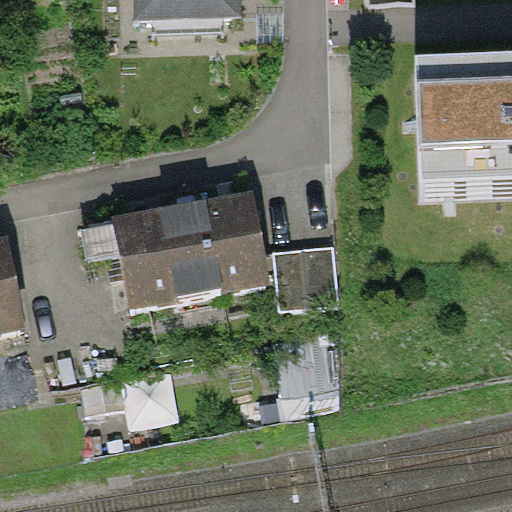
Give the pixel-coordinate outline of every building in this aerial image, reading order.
[(139,0),(140,26),(237,23),(236,0),(139,0)] [(257,18),(259,53),(287,52),(286,17),(257,18)] [(511,73),(417,77),(418,105),(421,171),(423,203),(511,199),(511,73)] [(245,206),(107,232),(127,333),(264,306),(245,206)] [(3,249),(0,249),(0,349),(23,345),(3,249)] [(337,250),(273,256),(279,319),(343,313),(337,250)] [(131,383),(135,419),(156,416),(154,393),(176,390),(174,378),(131,383)]
